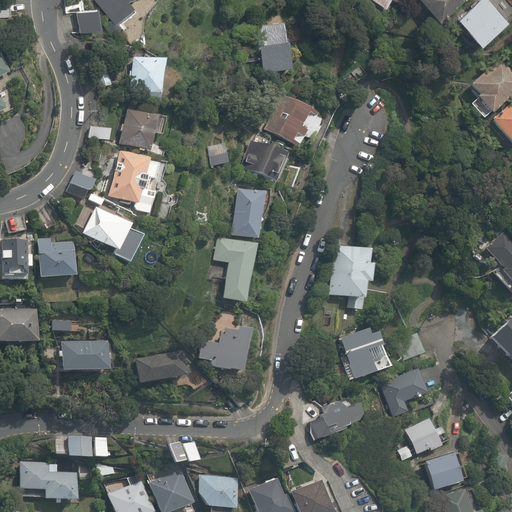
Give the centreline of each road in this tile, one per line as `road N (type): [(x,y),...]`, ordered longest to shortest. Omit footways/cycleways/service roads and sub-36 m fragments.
road 1 (residential): [(367,119),(308,257),(276,406),(262,423),(214,431),(45,421),(0,429)]
road 2 (residential): [(0,206),(40,192),(72,129),(67,72),(41,0)]
